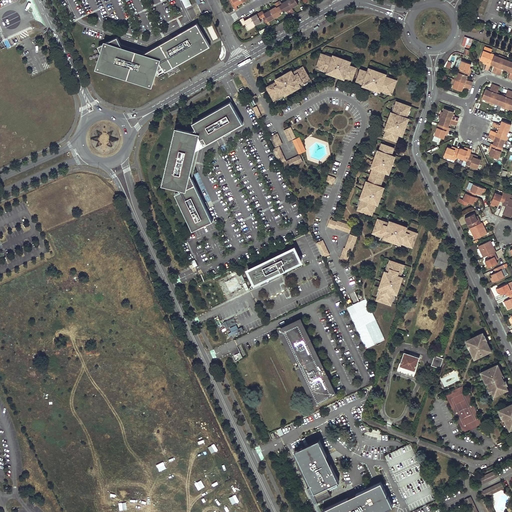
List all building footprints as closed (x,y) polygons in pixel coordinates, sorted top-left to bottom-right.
[(229,0),(235,10),(238,8),(236,6),(246,0),(229,0)] [(266,16),(269,21),(274,18),(275,18),(281,15),(280,13),(285,10),(286,12),(292,8),(298,4),(295,0),(287,0),(282,3),(282,4),(277,7),(276,6),(264,13),(266,16)] [(246,24),(249,28),(262,22),(261,20),(264,19),(263,18),(260,12),(245,21),(246,24)] [(211,46),(198,23),(147,52),(143,54),(135,52),(135,50),(132,49),(131,51),(123,48),(121,44),(118,37),(99,47),(103,54),(98,68),(152,85),(156,71),(164,66),(166,71),(211,46)] [(147,52),(121,44),(123,48),(131,51),(132,49),(135,50),(135,52),(143,54),(147,52)] [(483,50),(480,60),(484,61),(487,63),(487,64),(490,66),(491,64),(495,55),(495,54),(483,50)] [(322,54),(317,67),(320,69),(321,69),(321,68),(325,70),(325,71),(328,72),(328,71),(331,72),(331,74),(333,75),(333,74),(339,76),(341,77),(342,76),(345,77),(348,78),(348,77),(353,78),(356,68),(349,65),(350,64),(346,63),(347,61),(347,60),(345,59),(339,58),(339,57),(337,56),(337,57),(336,59),(333,58),(333,57),(330,56),(330,57),(326,56),(326,55),(325,55),(322,54)] [(495,55),(491,64),(493,65),(495,66),(494,67),(493,72),(496,74),(499,67),(502,58),(499,56),(495,55)] [(499,67),(496,74),(500,75),(502,70),(503,69),(504,69),(507,70),(510,61),(506,59),(502,58),(499,67)] [(471,64),(462,60),(458,71),(458,72),(468,75),(469,76),(470,72),(469,71),(470,68),(471,64)] [(299,69),(300,69),(296,71),(295,70),(292,72),(293,73),(290,74),(289,73),(289,72),(286,73),(287,74),(282,76),(281,76),(279,78),(280,80),(278,81),(277,81),(274,82),(275,83),(271,85),(270,85),(267,87),(274,100),(278,98),(278,97),(282,95),(282,96),(285,94),(287,92),(288,94),(291,92),(290,92),(295,89),(298,88),(297,87),(300,85),(300,86),(303,84),(302,83),(306,81),(307,82),(307,81),(310,79),(303,67),(300,69),(299,69)] [(388,93),(392,94),(396,80),(393,79),(392,79),(388,78),(388,77),(385,76),(382,75),(383,73),(380,72),(375,70),(373,69),(372,70),(372,72),(368,71),(368,72),(361,69),(357,80),(361,81),(361,83),(364,84),(367,85),(366,86),(369,87),(374,89),(377,90),(377,89),(380,90),(380,91),(383,92),(383,91),(388,92),(387,93),(388,93)] [(468,75),(458,72),(457,76),(455,80),(471,85),(473,82),(468,80),(466,79),(467,78),(468,75)] [(454,83),(452,88),(462,91),(463,89),(463,87),(465,87),(470,89),(471,85),(455,80),(454,83)] [(490,89),(490,90),(488,90),(486,89),(482,98),(486,100),(490,101),(496,85),(492,84),(490,89)] [(496,85),(490,101),(494,103),(498,104),(501,95),(499,94),(497,93),(498,92),(500,87),(496,85)] [(506,95),(505,96),(504,96),(501,95),(498,104),(502,106),(506,107),(511,91),(508,90),(506,95)] [(409,110),(410,106),(397,101),(395,105),(396,106),(394,110),(393,110),(392,113),(393,113),(392,116),(390,115),(389,118),(390,118),(388,123),(387,126),(388,126),(387,129),(386,132),(387,133),(386,137),(396,141),(399,134),(400,134),(401,131),(403,132),(404,132),(405,129),(407,124),(408,121),(407,121),(405,121),(406,118),(407,118),(408,115),(407,114),(409,110)] [(233,106),(231,102),(192,123),(196,129),(190,132),(177,129),(164,184),(178,187),(180,192),(175,194),(193,231),(213,221),(207,209),(204,203),(192,178),(190,172),(195,151),(199,148),(220,136),(224,134),(230,131),(243,123),(233,106)] [(261,116),(257,106),(253,108),(258,118),(261,116)] [(443,112),(442,116),(458,122),(459,118),(454,116),(453,116),(453,114),(454,111),(445,108),(443,112)] [(458,122),(442,116),(440,120),(440,122),(440,123),(441,123),(440,123),(439,123),(439,124),(448,127),(449,125),(450,123),(451,124),(454,125),(454,124),(454,123),(454,124),(455,124),(455,125),(457,126),(458,122)] [(494,122),(492,126),(499,128),(508,132),(510,128),(511,124),(502,121),(501,123),(500,125),(499,124),(494,122)] [(439,124),(434,135),(444,138),(445,135),(447,131),(449,131),(450,128),(448,127),(439,124)] [(295,138),(291,127),(284,130),(289,141),(295,138)] [(491,130),(489,134),(505,140),(507,136),(508,132),(499,128),(498,131),(497,132),(496,132),(491,130)] [(282,144),(277,133),(271,136),(276,147),(282,144)] [(504,144),(505,140),(489,134),(488,137),(493,139),(494,140),(494,142),(493,144),(502,147),(504,144)] [(306,151),(299,137),(293,140),(299,154),(306,151)] [(491,143),(490,147),(492,148),(490,152),(489,155),(498,159),(503,148),(502,147),(493,144),(491,143)] [(366,184),(365,187),(363,192),(362,195),(363,196),(362,198),(360,201),(361,202),(360,206),(359,205),(359,206),(358,210),(372,215),(373,211),(373,210),(374,206),(375,206),(376,203),(377,200),(379,201),(380,199),(380,198),(382,193),(383,191),(382,190),(380,190),(382,186),(380,186),(385,172),(386,173),(388,169),(390,170),(391,168),(391,167),(393,162),(394,160),(393,159),(391,159),(393,155),(391,155),(394,148),(383,144),(382,148),(380,148),(379,151),(378,154),(377,153),(376,156),(374,161),(373,164),(374,165),(373,167),(372,170),(374,171),(371,179),(369,179),(368,182),(367,185),(366,184)] [(286,160),(279,147),(273,150),(279,163),(286,160)] [(455,160),(457,157),(459,151),(459,149),(456,148),(455,150),(451,148),(449,147),(448,147),(444,156),(455,160)] [(459,151),(457,157),(468,161),(471,153),(472,150),(468,148),(468,150),(464,149),(460,147),(459,149),(459,151)] [(199,148),(195,151),(190,172),(192,178),(196,163),(199,148)] [(471,153),(468,161),(466,165),(478,169),(481,159),(477,158),(474,157),(474,155),(471,153)] [(303,162),(300,155),(286,161),(289,168),(303,162)] [(474,184),(471,191),(467,189),(466,193),(473,196),(475,192),(476,193),(481,195),(482,192),(484,188),(474,184)] [(507,193),(503,192),(502,195),(495,193),(491,203),(495,205),(498,206),(500,201),(501,199),(504,201),(507,193)] [(466,193),(463,200),(460,198),(458,202),(466,205),(467,201),(469,202),(473,204),(475,201),(476,197),(475,197),(473,196),(466,193)] [(481,223),(479,219),(477,220),(476,217),(474,213),(465,218),(468,225),(472,223),(473,226),(480,223),(481,223)] [(413,232),(409,230),(409,229),(406,228),(406,229),(403,228),(404,226),(401,225),(396,223),(393,222),(392,224),(390,223),(390,222),(387,221),(386,222),(382,221),(382,220),(378,219),(373,233),(377,234),(378,234),(382,235),(381,236),(385,237),(388,238),(387,239),(390,240),(395,241),(395,242),(398,243),(398,241),(401,243),(404,244),(404,243),(408,245),(409,246),(412,247),(417,233),(414,232),(413,232)] [(350,233),(352,226),(338,221),(337,222),(330,220),(328,226),(335,229),(335,228),(350,233)] [(484,227),(482,228),(480,223),(473,226),(469,228),(475,239),(487,233),(484,227)] [(344,248),(340,259),(347,261),(351,251),(352,251),(357,237),(350,234),(345,248),(344,248)] [(329,254),(323,240),(317,243),(316,243),(323,257),(324,257),(329,254)] [(493,245),(491,246),(489,241),(478,246),(483,257),(487,256),(495,252),(496,251),(493,245)] [(295,247),(248,270),(253,280),(257,278),(259,282),(279,272),(301,261),(295,247)] [(445,269),(452,253),(440,249),(433,265),(445,269)] [(489,259),(485,261),(488,268),(498,263),(496,260),(495,256),(496,256),(495,252),(487,256),(489,259)] [(392,301),(392,300),(393,296),(394,296),(395,293),(396,290),(397,291),(398,291),(399,288),(400,283),(401,283),(402,280),(401,280),(399,279),(400,276),(401,277),(402,273),(401,273),(402,269),(403,269),(404,265),(390,260),(389,264),(388,269),(387,269),(386,272),(387,272),(386,275),(384,274),(383,277),(384,277),(382,282),(381,285),(382,285),(381,288),(380,288),(379,291),(380,291),(379,296),(378,296),(377,300),(391,304),(392,301)] [(502,270),(505,268),(503,265),(496,268),(498,271),(496,272),(491,274),(493,277),(494,281),(505,277),(502,270)] [(238,276),(231,279),(233,283),(222,289),(225,296),(237,290),(238,293),(245,290),(238,276)] [(501,295),(505,293),(507,292),(509,295),(511,294),(511,293),(511,289),(511,290),(508,283),(498,288),(500,292),(501,295)] [(302,316),(278,327),(281,334),(315,405),(338,394),(302,316)] [(467,343),(469,342),(471,347),(470,348),(473,355),(474,355),(475,358),(490,351),(489,348),(490,348),(486,340),(485,341),(483,336),(484,335),(483,333),(466,341),(467,343)] [(405,353),(400,366),(415,370),(419,358),(405,353)] [(440,367),(443,358),(435,355),(431,364),(440,367)] [(487,382),(490,388),(490,387),(494,396),(507,389),(503,381),(504,381),(501,375),(503,375),(499,367),(498,368),(497,365),(482,372),(483,375),(482,375),(486,383),(487,382)] [(504,417),(502,417),(504,420),(505,420),(510,430),(511,428),(511,403),(499,410),(500,413),(501,412),(504,417)] [(306,445),(294,450),(311,486),(308,487),(315,502),(331,494),(327,486),(339,481),(319,439),(306,445)] [(386,454),(388,460),(396,458),(394,452),(386,454)] [(480,485),(498,476),(495,470),(477,479),(480,485)] [(378,511),(393,506),(381,481),(379,483),(323,509),(324,511),(378,511)] [(485,497),(504,488),(501,482),(482,491),(485,497)] [(470,511),(477,511),(471,497),(464,499),(470,511)] [(492,511),(485,497),(479,500),(485,511),(492,511)]
